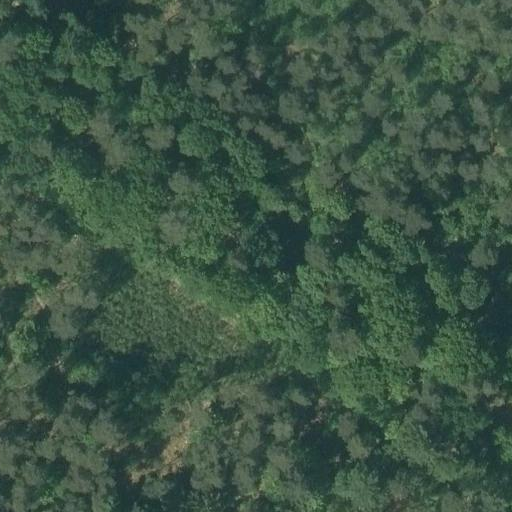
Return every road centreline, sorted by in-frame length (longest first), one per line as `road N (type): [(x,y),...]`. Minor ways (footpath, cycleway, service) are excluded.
road 1 (track): [(0,97),(511,424)]
road 2 (track): [(46,0),(511,301)]
road 3 (track): [(185,511),(511,410)]
road 4 (track): [(223,0),(105,37)]
